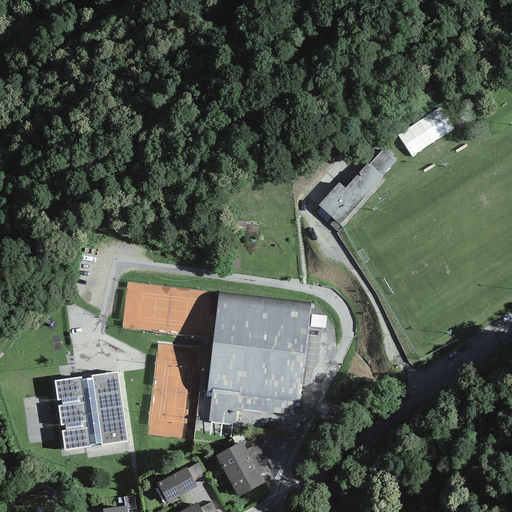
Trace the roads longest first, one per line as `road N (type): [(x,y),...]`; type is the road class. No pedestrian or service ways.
road 1 (residential): [(281,500),(289,457),(348,333),(330,297),(125,264),(113,275),(95,340)]
road 2 (tertiary): [(281,500),(511,332)]
